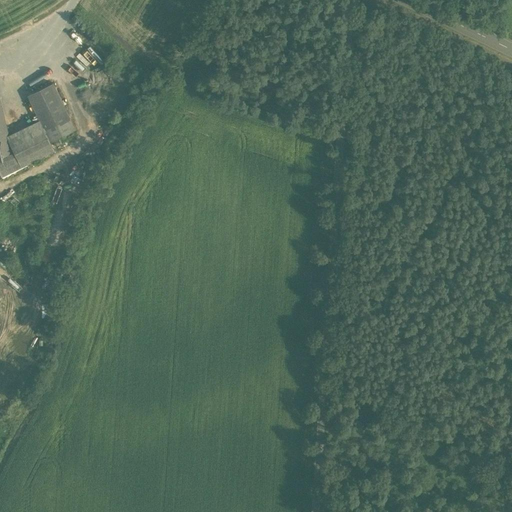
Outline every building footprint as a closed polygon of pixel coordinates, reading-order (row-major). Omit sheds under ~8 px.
[(18,35),(42,23),(40,18),(16,30),(18,35)] [(94,46),(85,54),(95,66),(104,58),(94,46)] [(87,76),(94,84),(98,80),(91,72),(87,76)] [(76,128),(53,81),(35,90),(48,117),(41,121),(51,141),(76,128)] [(0,100),(0,154),(13,151),(9,137),(0,100)] [(41,121),(9,137),(13,151),(0,154),(0,169),(2,174),(55,149),(51,141),(41,121)]
